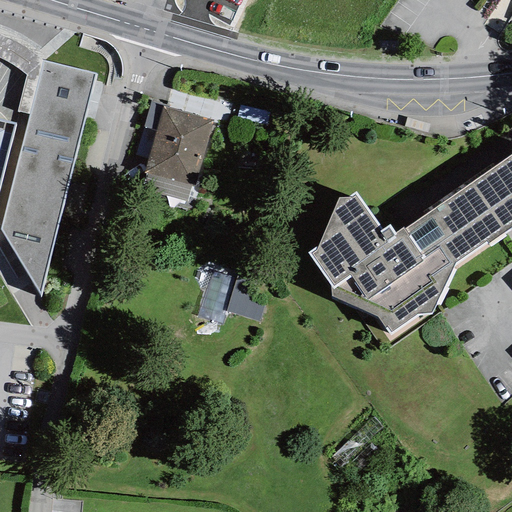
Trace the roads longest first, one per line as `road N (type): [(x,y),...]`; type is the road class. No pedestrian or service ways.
road 1 (residential): [(34,511),(64,344),(145,30)]
road 2 (tertiary): [(145,30),(286,70),(393,82),(511,72)]
